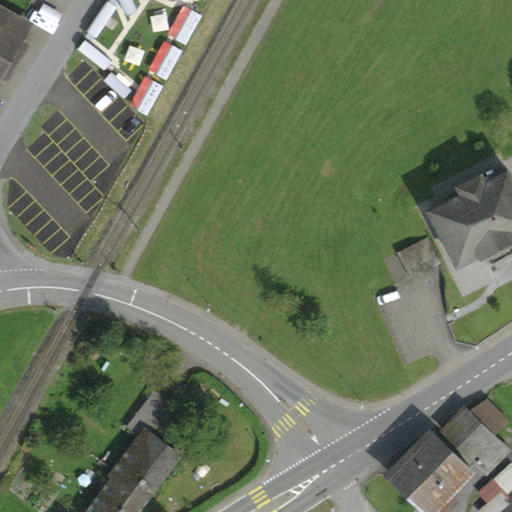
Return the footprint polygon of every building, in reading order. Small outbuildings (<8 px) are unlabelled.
[(0,70),(19,38),(27,24),(0,8),(0,70)] [(0,70),(0,80),(7,84),(30,44),(19,38),(0,70)] [(511,239),(511,178),(508,170),(485,182),(481,174),(458,185),(462,194),(430,210),(457,264),(480,253),(481,255),(485,253),(510,240),(511,239)] [(441,264),(428,238),(398,253),(412,279),(441,264)] [(485,253),(491,264),(511,253),(511,244),(510,240),(485,253)] [(465,410),(443,430),(486,473),(507,452),(465,410)] [(434,431),(392,473),(411,491),(452,450),(434,431)] [(129,474),(150,489),(175,455),(169,450),(175,442),(162,432),(156,440),(145,432),(110,478),(120,485),(129,474)] [(411,491),(430,509),(432,507),(447,491),(471,468),(452,450),(411,491)] [(511,502),(509,500),(511,497),(511,469),(509,467),(479,495),(487,504),(479,511),(480,511),(505,511),(511,506),(511,502)] [(85,511),(132,511),(150,489),(129,474),(120,485),(110,478),(85,511)] [(432,507),(437,511),(444,511),(455,502),(455,499),(447,491),(432,507)]
